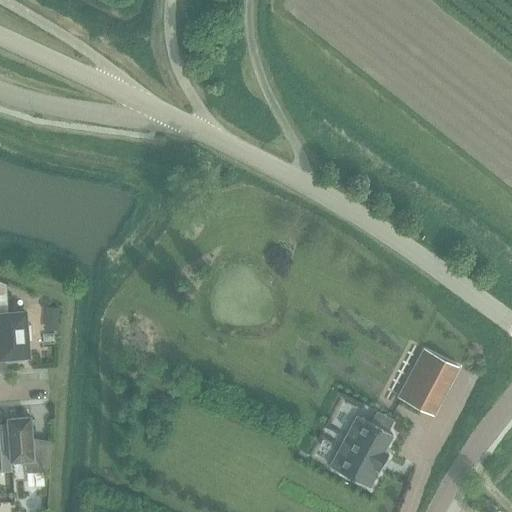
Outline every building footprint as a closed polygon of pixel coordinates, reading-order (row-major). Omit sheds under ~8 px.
[(6,285),(0,282),(0,347),(1,359),(6,358),(6,362),(24,361),(24,357),(29,356),(28,341),(32,340),(30,326),(26,326),(25,312),(8,314),(6,285)] [(459,367),(424,350),(424,351),(424,350),(398,398),(433,415),(459,367)] [(357,416),(330,467),(369,488),(389,455),(384,452),(393,435),(388,432),(394,422),(376,412),(370,423),(357,416)] [(31,417),(8,419),(8,429),(10,450),(11,462),(24,461),(27,473),(49,472),(51,444),(33,445),(31,417)] [(0,451),(10,450),(8,429),(0,429),(0,451)]
